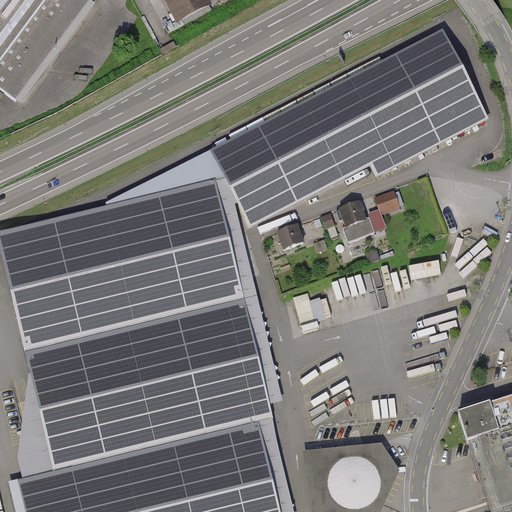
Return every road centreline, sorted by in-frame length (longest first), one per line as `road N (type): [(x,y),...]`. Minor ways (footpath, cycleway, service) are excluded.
road 1 (motorway): [(0,205),(400,0)]
road 2 (motorway): [(338,0),(0,172)]
road 3 (tertiary): [(419,511),(431,432),(511,244)]
road 4 (unknown): [(459,174),(458,236),(437,298),(318,344)]
